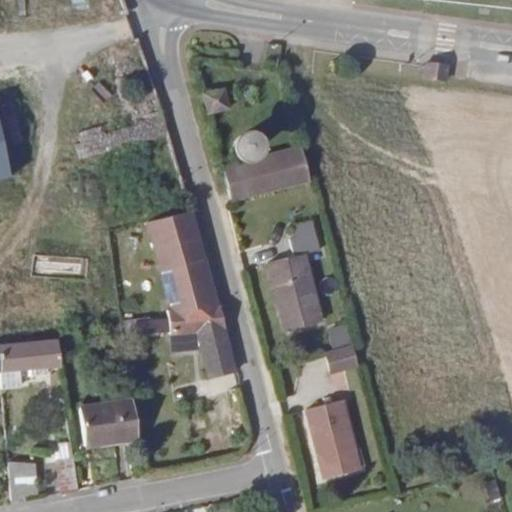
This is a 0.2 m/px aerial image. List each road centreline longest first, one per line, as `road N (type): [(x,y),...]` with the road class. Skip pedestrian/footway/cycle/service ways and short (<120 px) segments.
road 1 (residential): [(280,472),(158,44),(167,0)]
road 2 (secondary): [(511,52),(195,0)]
road 3 (residential): [(79,511),(280,472)]
